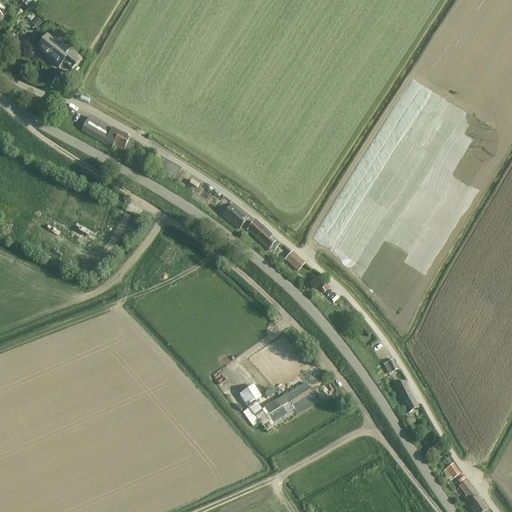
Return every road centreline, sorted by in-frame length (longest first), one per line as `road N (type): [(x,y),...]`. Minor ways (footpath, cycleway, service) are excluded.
road 1 (unclassified): [(495,511),(370,323),(323,273),(209,183),(109,121),(0,73)]
road 2 (tertiary): [(451,511),(360,372),(266,269),(163,193),(0,100)]
road 3 (track): [(439,511),(281,311),(215,252),(51,146),(10,106)]
road 4 (track): [(0,349),(180,276),(215,252)]
